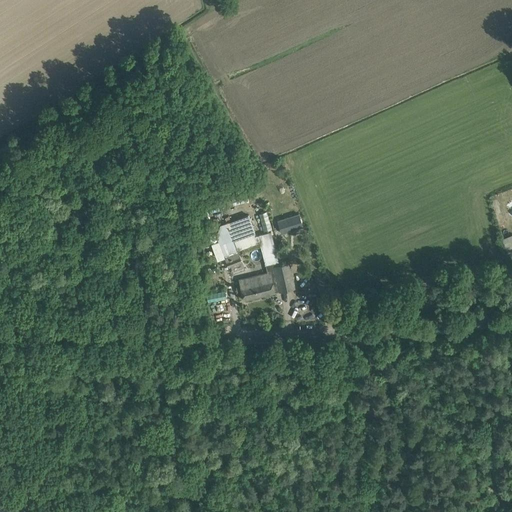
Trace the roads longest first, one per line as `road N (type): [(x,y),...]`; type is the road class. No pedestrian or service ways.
road 1 (tertiary): [(511,320),(238,338),(0,325)]
road 2 (track): [(0,138),(176,38)]
